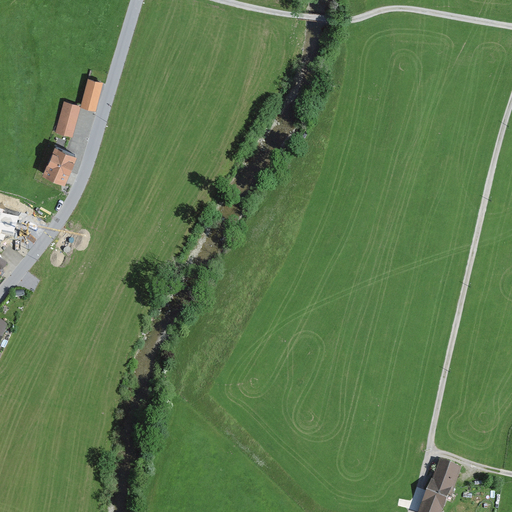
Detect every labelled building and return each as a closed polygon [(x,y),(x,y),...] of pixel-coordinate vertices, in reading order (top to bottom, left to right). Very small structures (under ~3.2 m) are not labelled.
[(104,83),(90,79),(83,107),(98,110),(104,83)] [(81,106),(63,101),(55,134),(73,138),(81,106)] [(76,156),(53,146),(41,174),(64,184),(76,156)] [(18,216),(0,210),(0,237),(10,240),(18,216)] [(0,349),(10,328),(0,323),(0,349)] [(444,511),(460,469),(439,461),(419,511),(444,511)]
